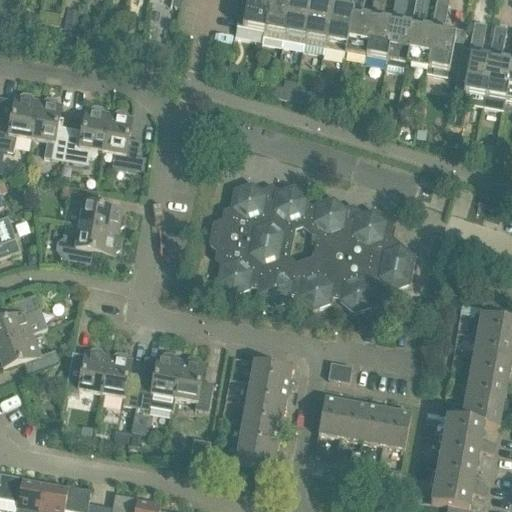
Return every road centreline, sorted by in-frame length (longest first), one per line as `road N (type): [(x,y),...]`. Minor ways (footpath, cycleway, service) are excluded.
road 1 (residential): [(0,65),(146,99),(172,132),(141,291),(158,320),(307,351)]
road 2 (residential): [(260,511),(27,466),(0,428)]
road 3 (residential): [(300,511),(319,391),(307,351)]
road 4 (residential): [(307,351),(429,370)]
